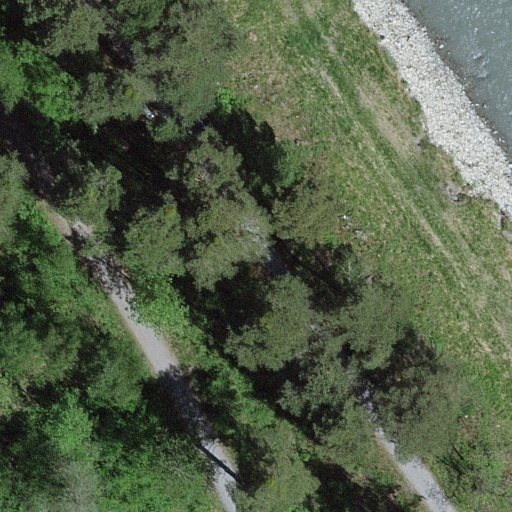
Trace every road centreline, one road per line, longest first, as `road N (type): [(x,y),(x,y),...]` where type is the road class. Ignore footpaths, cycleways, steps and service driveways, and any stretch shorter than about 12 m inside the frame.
road 1 (track): [(99,0),(444,511)]
road 2 (track): [(511,324),(305,0)]
